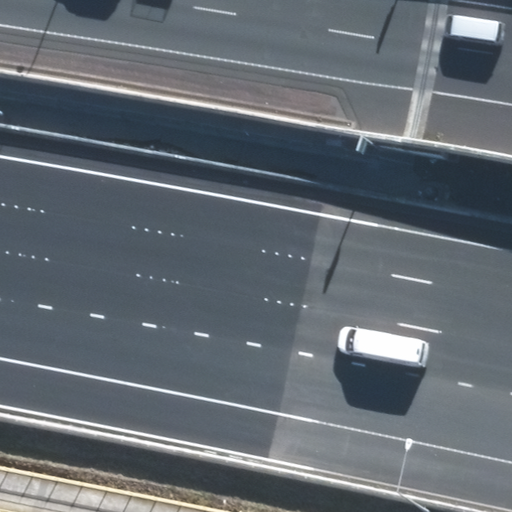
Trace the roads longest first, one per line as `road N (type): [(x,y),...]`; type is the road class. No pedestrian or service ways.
road 1 (motorway): [(511,414),(0,206)]
road 2 (motorway): [(511,298),(0,200)]
road 3 (motorway): [(511,56),(190,0)]
